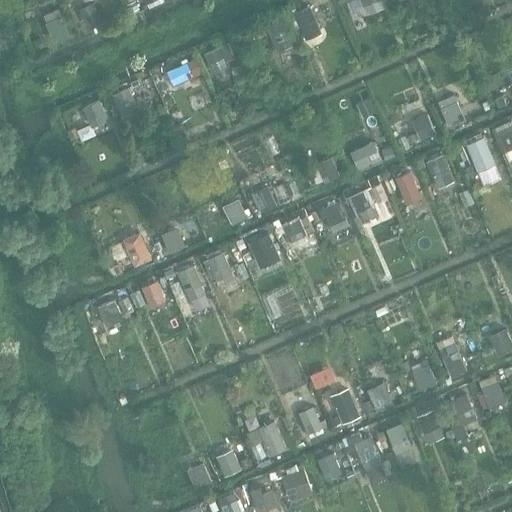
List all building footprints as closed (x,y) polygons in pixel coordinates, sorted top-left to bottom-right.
[(91,5),(77,11),(83,28),(98,22),(91,5)] [(311,7),(296,12),(302,30),(317,24),(311,7)] [(73,36),(64,11),(47,17),(57,42),(73,36)] [(284,67),(301,62),(287,16),(269,21),(284,67)] [(217,46),(199,55),(209,73),(226,64),(217,46)] [(131,84),(116,89),(122,106),(137,101),(131,84)] [(459,95),(444,100),(450,117),(465,112),(459,95)] [(85,106),(96,125),(111,117),(101,98),(85,106)] [(511,157),(511,119),(497,125),(509,158),(511,157)] [(474,137),(459,145),(470,164),(484,156),(474,137)] [(362,141),(347,146),(353,163),(368,158),(362,141)] [(445,151),(427,159),(440,187),(457,178),(445,151)] [(410,170),(395,175),(401,192),(416,187),(410,170)] [(288,174),(273,180),(279,197),(294,191),(288,174)] [(349,195),(362,222),(393,206),(381,180),(349,195)] [(234,223),(250,215),(241,196),(225,204),(234,223)] [(337,199),(322,205),(328,222),(343,216),(337,199)] [(292,241),(317,228),(307,210),(283,223),(292,241)] [(170,221),(155,227),(162,244),(177,239),(170,221)] [(144,230),(113,242),(124,270),(155,258),(144,230)] [(262,232),(247,238),(253,255),(268,249),(262,232)] [(219,284),(237,278),(226,249),(209,255),(219,284)] [(186,269),(171,274),(177,291),(192,286),(186,269)] [(151,306),(169,298),(160,278),(142,286),(151,306)] [(114,299),(100,305),(106,322),(121,316),(114,299)] [(511,332),(508,325),(491,333),(501,354),(511,348),(511,332)] [(457,341),(440,351),(449,368),(466,359),(457,341)] [(422,388),(438,383),(430,359),(414,364),(422,388)] [(382,380),(365,390),(374,405),(391,395),(382,380)] [(495,380),(480,386),(487,403),(502,397),(495,380)] [(353,385),(332,394),(346,425),(367,416),(353,385)] [(312,407),(297,413),(303,430),(318,424),(312,407)] [(426,409),(409,418),(418,436),(436,427),(426,409)] [(263,458),(290,448),(278,419),(251,429),(263,458)] [(397,452),(414,446),(405,421),(388,427),(397,452)] [(367,438),(353,443),(359,460),(374,455),(367,438)] [(227,474),(244,467),(235,447),(218,454),(227,474)] [(337,450),(318,457),(325,477),(344,471),(337,450)] [(194,459),(179,465),(186,482),(201,476),(194,459)] [(293,472),(278,477),(285,494),(300,489),(293,472)] [(267,482),(251,489),(261,511),(268,511),(278,508),(267,482)] [(235,511),(230,497),(215,502),(218,511),(235,511)]
